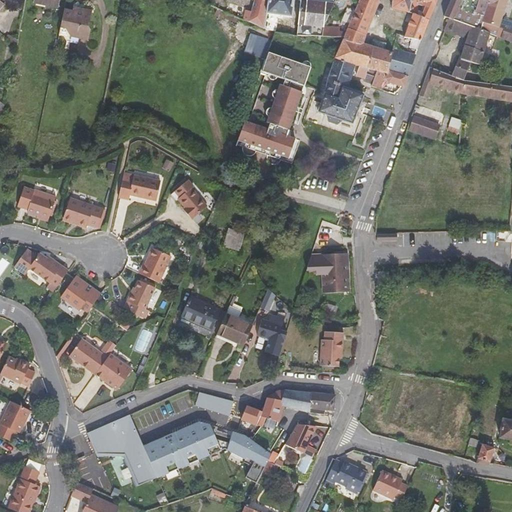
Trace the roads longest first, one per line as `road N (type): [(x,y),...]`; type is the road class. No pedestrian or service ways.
road 1 (residential): [(357,389),(286,383),(242,398),(186,385),(75,430),(57,426)]
road 2 (residential): [(446,0),(367,212),(361,254)]
road 3 (residential): [(511,476),(375,445),(339,428)]
road 4 (residential): [(0,306),(35,336),(57,391),(57,426)]
road 5 (residential): [(357,389),(369,327),(361,254)]
